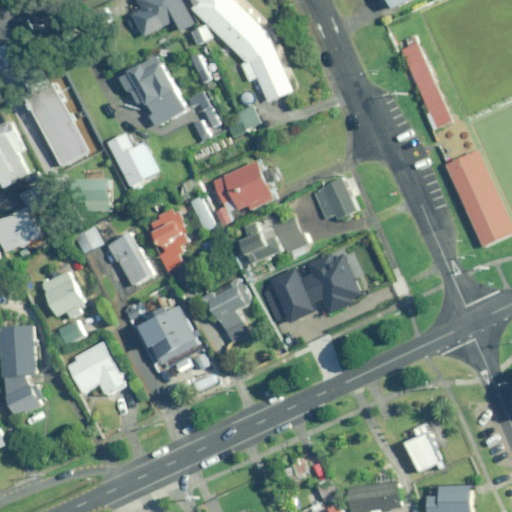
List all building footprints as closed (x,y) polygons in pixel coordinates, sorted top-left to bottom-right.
[(197,23),(185,0),(142,0),(146,9),(136,14),(147,36),(180,20),(185,30),(197,23)] [(200,0),(203,2),(196,9),(249,60),(246,65),(253,81),(261,77),(274,103),(300,90),(274,35),(262,24),(264,21),(243,0),(200,0)] [(217,38),(210,23),(195,31),(202,45),(217,38)] [(444,118),(408,40),(385,50),(421,129),(444,118)] [(215,76),(205,54),(196,58),(206,80),(215,76)] [(149,99),(163,125),(193,108),(189,100),(164,55),(124,77),(132,91),(135,90),(143,103),(149,99)] [(209,111),(218,107),(209,89),(191,97),(196,109),(204,105),(207,112),(209,111)] [(218,107),(209,111),(217,128),(225,124),(218,107)] [(73,125),(66,111),(40,124),(58,161),(81,150),(70,127),(73,125)] [(192,125),(169,136),(176,150),(199,139),(192,125)] [(16,141),(11,131),(0,137),(0,171),(8,186),(32,173),(22,153),(28,149),(22,138),(16,141)] [(139,148),(131,132),(112,142),(136,187),(164,172),(148,143),(139,148)] [(502,234),(463,149),(429,164),(468,249),(502,234)] [(279,193),(265,160),(219,181),(233,213),(279,193)] [(116,177),(70,181),(72,203),(80,203),(81,214),(115,211),(114,199),(118,199),(116,177)] [(360,209),(345,178),(315,192),(328,219),(339,214),(341,218),(360,209)] [(193,197),(186,184),(175,190),(181,203),(193,197)] [(60,232),(40,186),(25,192),(32,208),(0,222),(14,252),(60,232)] [(218,226),(205,196),(195,200),(202,216),(197,219),(203,233),(218,226)] [(237,220),(229,206),(220,211),(228,226),(237,220)] [(199,245),(180,208),(154,221),(170,251),(164,254),(173,270),(188,263),(183,253),(199,245)] [(314,241),(305,218),(266,233),(262,223),(250,228),(254,238),(248,240),(257,262),(293,249),(296,257),(308,252),(305,244),(314,241)] [(88,255),(104,246),(109,243),(97,221),(76,233),(88,255)] [(158,273),(134,233),(114,245),(138,285),(158,273)] [(104,246),(88,255),(104,286),(121,277),(104,246)] [(331,287),(320,259),(283,275),(287,284),(283,286),(286,293),(272,298),(277,309),(331,287)] [(91,301),(76,269),(47,283),(62,315),(73,310),(76,317),(86,312),(83,305),(91,301)] [(257,300),(246,282),(214,301),(237,341),(253,331),(241,310),(257,300)] [(360,316),(355,303),(330,312),(336,328),(351,322),(350,319),(360,316)] [(156,314),(158,318),(145,325),(168,367),(206,347),(183,305),(173,310),(171,306),(156,314)] [(88,335),(79,318),(61,327),(70,344),(88,335)] [(30,410),(31,413),(45,406),(43,402),(50,399),(43,387),(37,325),(3,328),(8,375),(9,375),(11,396),(21,414),(30,410)] [(308,341),(301,326),(285,334),(292,348),(308,341)] [(131,383),(108,341),(71,362),(88,392),(105,383),(111,394),(131,383)] [(213,364),(206,353),(198,358),(204,369),(213,364)] [(0,449),(11,443),(0,420),(0,449)] [(444,461),(431,433),(409,442),(422,471),(444,461)] [(341,496),(333,479),(319,485),(327,502),(341,496)] [(365,511),(406,505),(402,481),(350,489),(354,511),(365,511)] [(476,511),(476,486),(432,487),(432,511),(476,511)]
